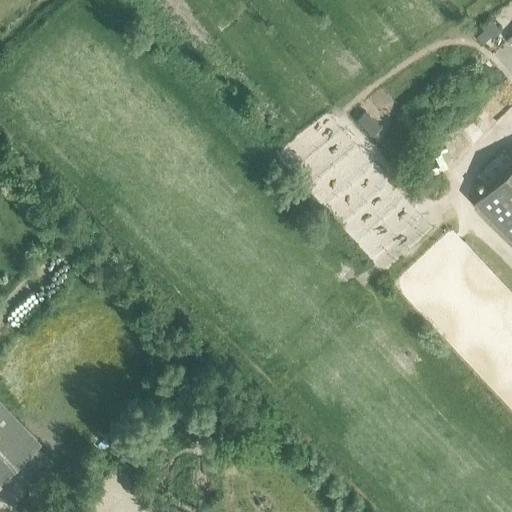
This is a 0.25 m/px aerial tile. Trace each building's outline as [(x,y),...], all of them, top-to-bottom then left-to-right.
[(491,20),(482,28),(491,38),(500,30),(491,20)] [(511,163),(474,201),(511,240),(511,163)] [(0,480),(39,445),(0,403),(0,480)] [(104,434),(90,447),(100,458),(114,444),(104,434)] [(86,450),(72,464),(82,474),(96,461),(86,450)] [(70,466),(55,480),(65,490),(79,477),(70,466)]
